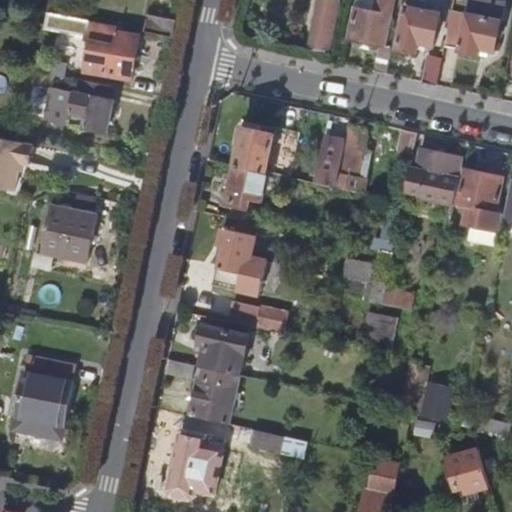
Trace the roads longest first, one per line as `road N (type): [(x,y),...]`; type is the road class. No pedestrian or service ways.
road 1 (residential): [(104,511),(197,60)]
road 2 (residential): [(511,129),(197,60)]
